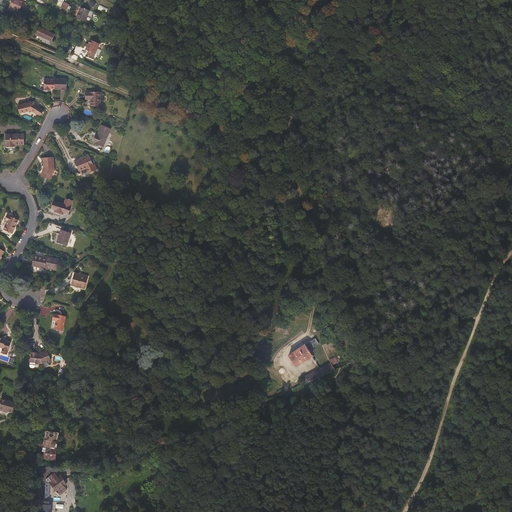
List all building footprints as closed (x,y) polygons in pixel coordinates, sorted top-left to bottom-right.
[(18,14),(23,0),(12,0),(12,1),(8,9),(18,14)] [(69,5),(64,2),(61,7),(66,10),(69,5)] [(89,11),(82,7),(79,13),(77,18),(84,21),(89,11)] [(54,35),(39,27),(37,31),(35,34),(51,41),(54,35)] [(90,40),(88,44),(86,43),(85,45),(84,46),(87,47),(85,50),(88,51),(87,54),(94,57),(100,44),(90,40)] [(55,79),(44,79),(44,90),(51,90),(51,89),(55,89),(55,90),(61,90),(66,90),(67,79),(55,78),(55,79)] [(100,92),(91,92),(91,91),(86,91),(86,92),(85,92),(85,96),(85,99),(91,99),(91,106),(100,107),(100,92)] [(34,101),(17,106),(19,113),(31,111),(40,116),(42,113),(44,110),(34,105),(34,101)] [(111,129),(101,125),(97,133),(94,138),(92,143),(94,143),(103,147),(111,129)] [(24,134),(6,134),(6,145),(6,147),(15,147),(15,145),(20,145),(24,145),(24,134)] [(93,165),(89,155),(82,158),(75,161),(80,171),(87,168),(89,172),(98,168),(96,163),(93,165)] [(53,157),(43,158),(43,163),(43,168),(41,177),(51,180),(54,169),(53,157)] [(64,204),(54,201),(52,205),(51,209),(55,210),(54,212),(63,215),(64,213),(69,215),(72,207),(71,206),(72,200),(66,198),(64,204)] [(16,216),(12,214),(12,216),(8,214),(5,220),(7,221),(3,229),(12,234),(15,228),(18,220),(15,219),(16,216)] [(71,233),(61,229),(59,236),(57,242),(67,246),(71,233)] [(43,257),(34,255),(33,261),(32,266),(45,269),(45,268),(50,269),(56,271),(60,268),(61,263),(59,259),(52,257),(47,256),(47,259),(43,258),(43,257)] [(88,276),(74,273),(73,272),(71,278),(69,285),(85,289),(88,276)] [(57,315),(54,314),(53,317),(53,320),(56,321),(54,329),(63,331),(66,316),(58,314),(57,315)] [(0,337),(0,347),(2,348),(1,353),(7,355),(11,343),(6,341),(6,339),(0,337)] [(315,339),(307,344),(310,350),(319,344),(315,339)] [(312,356),(304,344),(287,355),(295,367),(312,356)] [(34,353),(31,352),(30,366),(31,368),(34,368),(35,367),(35,364),(42,365),(48,362),(47,361),(51,360),(47,350),(40,353),(40,354),(37,354),(37,353),(34,353)] [(342,359),(323,367),(306,375),(309,382),(345,365),(342,359)] [(15,402),(1,399),(0,403),(0,410),(3,411),(7,413),(8,411),(12,413),(15,402)] [(47,429),(47,431),(46,431),(44,447),(42,447),(41,454),(42,454),(41,458),(43,458),(45,458),(55,459),(57,448),(56,448),(59,433),(58,433),(58,430),(47,429)] [(178,441),(176,434),(166,437),(167,443),(178,441)] [(39,456),(29,453),(27,459),(37,463),(39,456)] [(64,486),(63,484),(60,480),(57,475),(53,474),(48,478),(52,482),(49,484),(56,493),(64,486)]
